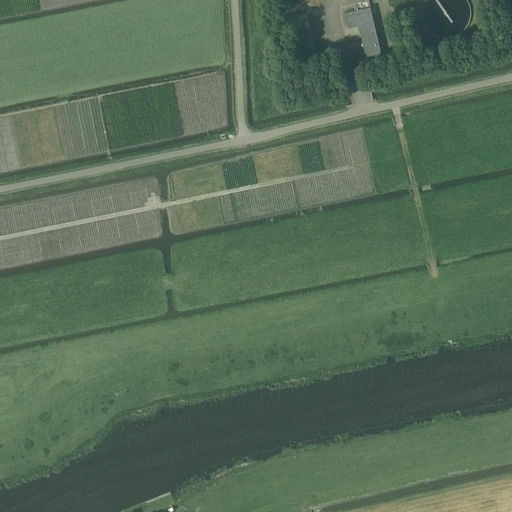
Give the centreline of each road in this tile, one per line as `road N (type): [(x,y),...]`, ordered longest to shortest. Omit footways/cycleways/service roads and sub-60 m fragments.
road 1 (unclassified): [(242,140),(511,80)]
road 2 (unclassified): [(0,191),(242,140)]
road 3 (track): [(443,326),(395,105)]
road 4 (unclassified): [(242,140),(235,0)]
